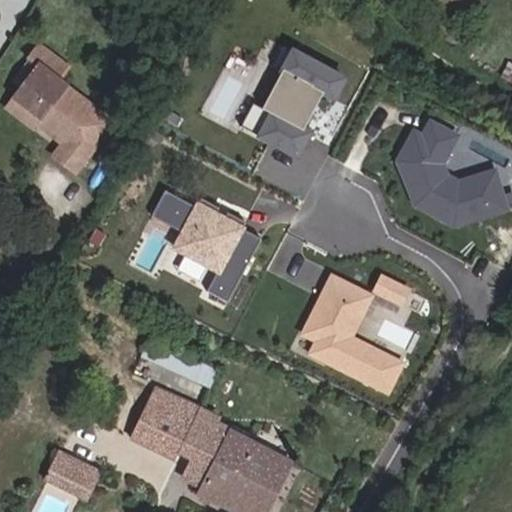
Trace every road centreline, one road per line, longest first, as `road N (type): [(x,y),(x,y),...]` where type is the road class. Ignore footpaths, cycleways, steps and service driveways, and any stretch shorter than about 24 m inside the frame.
road 1 (track): [(511,338),(410,511)]
road 2 (track): [(511,109),(431,65),(363,0)]
road 3 (unknown): [(0,228),(26,252),(26,288),(0,329)]
